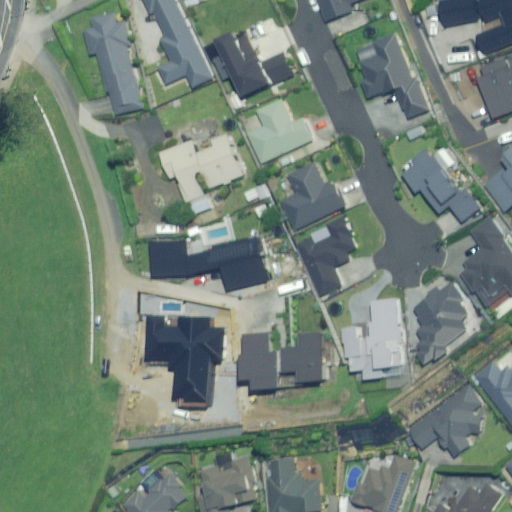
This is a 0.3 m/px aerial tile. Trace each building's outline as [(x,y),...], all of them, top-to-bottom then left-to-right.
[(148,0),(155,15),(160,13),(171,38),(165,40),(175,61),(162,67),(170,85),(190,76),(197,89),(217,80),(180,0),(148,0)] [(324,0),(323,0),(331,22),(357,13),(354,4),(367,0),(324,0)] [(511,0),(450,0),(443,2),(449,30),(486,21),(487,24),(506,16),(509,23),(479,36),(488,58),(511,48),(511,0)] [(122,24),(120,14),(98,19),(100,29),(91,31),(96,56),(103,54),(112,93),(115,92),(120,115),(148,109),(133,46),(137,45),(132,22),(122,24)] [(289,53),(266,64),(262,55),(257,58),(245,33),(224,42),(249,98),(299,75),(289,53)] [(420,83),(402,35),(379,44),(361,50),(372,79),(367,81),(374,100),(401,90),(412,120),(435,111),(423,81),(420,83)] [(499,119),(511,114),(511,58),(489,68),(492,77),(484,79),(499,119)] [(297,123),(287,100),(262,111),(269,128),(252,135),(265,164),(318,141),(308,118),(297,123)] [(429,135),(424,126),(412,133),(417,142),(429,135)] [(210,190),(248,176),(233,135),(218,141),(221,148),(203,154),(194,130),(181,135),(185,146),(166,153),(176,179),(185,176),(187,183),(183,184),(189,201),(192,200),(198,217),(217,210),(211,193),(210,190)] [(439,157),(433,149),(418,161),(421,165),(409,175),(423,194),(428,191),(447,215),(458,207),(471,223),(487,210),(472,192),(470,193),(452,170),(462,163),(450,148),(439,157)] [(511,154),(506,159),(511,167),(511,168),(489,185),(509,213),(511,210),(511,154)] [(330,183),(322,164),(293,177),(302,195),(286,202),(299,231),(350,207),(337,180),(330,183)] [(274,196),(269,184),(248,192),(253,205),(274,196)] [(277,214),(273,205),(262,210),(266,218),(277,214)] [(351,254),(361,250),(356,236),(358,236),(351,219),(330,227),(335,239),(319,245),(316,239),(301,246),(323,297),(346,287),(338,268),(354,261),(351,254)] [(511,236),(499,219),(477,235),(488,250),(469,264),(473,270),(467,274),(482,294),(491,287),(498,296),(511,285),(511,243),(509,239),(511,236)] [(159,277),(195,277),(227,269),(232,291),(274,280),(267,255),(260,257),(255,239),(196,254),(195,242),(159,242),(159,277)] [(305,276),(302,269),(285,278),(289,285),(305,276)] [(472,300),(460,283),(447,291),(444,287),(434,294),(437,299),(421,310),(431,326),(424,331),(431,341),(424,346),(429,353),(426,355),(434,366),(455,351),(452,348),(476,330),(470,321),(477,316),(467,303),(472,300)] [(346,300),(314,303),(315,316),(289,318),(281,298),(257,300),(259,321),(250,322),(253,351),(264,350),(265,365),(299,362),(298,348),(306,347),(307,362),(351,358),(346,300)] [(412,367),(403,299),(379,302),(382,322),(378,323),(380,337),(374,338),(372,326),(350,329),(354,360),(358,359),(359,373),(372,371),(374,381),(391,379),(390,370),(412,367)] [(504,373),(496,363),(478,378),(511,417),(511,369),(510,367),(504,373)] [(426,449),(439,438),(449,451),(452,449),(459,458),(475,446),(469,438),(475,433),(484,435),(487,417),(478,415),(475,411),(484,404),(470,386),(412,431),(426,449)] [(232,511),(232,509),(261,500),(249,458),(229,464),(226,454),(216,457),(219,468),(202,473),(209,495),(202,498),(206,511),(232,511)] [(407,511),(420,462),(395,455),(390,474),(370,469),(365,486),(359,484),(354,502),(378,509),(376,511),(407,511)] [(301,485),(297,459),(272,463),(273,470),(268,471),(273,511),(325,511),(321,482),(301,485)] [(151,494),(144,498),(138,493),(125,506),(130,511),(169,511),(188,501),(174,474),(148,489),(151,494)] [(491,511),(503,495),(489,485),(482,495),(471,487),(454,511),(453,511),(443,505),(438,511),(491,511)]
